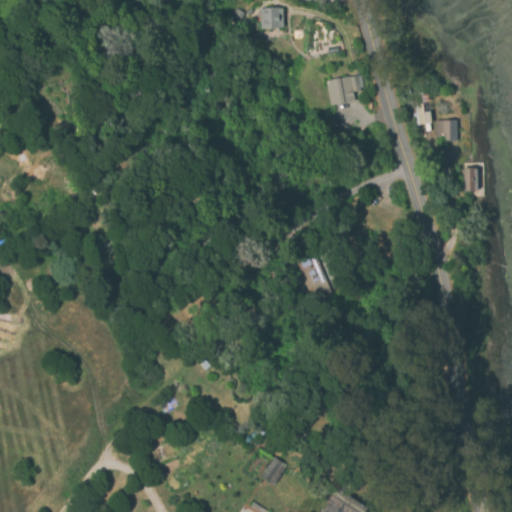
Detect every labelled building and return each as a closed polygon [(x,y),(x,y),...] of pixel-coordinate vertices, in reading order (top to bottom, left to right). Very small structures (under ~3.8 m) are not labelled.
[(258,29),(258,8),(278,7),(278,8),(282,8),(282,27),(278,27),(278,28),(258,29)] [(243,13),(235,27),(225,22),(233,9),(234,10),(235,8),(243,13)] [(329,106),(324,80),(349,76),(349,77),(360,75),(362,87),(359,88),(360,91),(353,92),(354,101),(329,106)] [(431,123),(411,125),(408,93),(428,91),(431,123)] [(348,129),(331,118),(326,126),(343,137),(348,129)] [(434,141),(434,120),(456,120),(456,141),(434,141)] [(461,191),(461,167),(476,167),(476,191),(461,191)] [(310,300),(294,264),(312,255),(317,266),(319,266),(328,286),(329,285),(332,290),(310,300)] [(209,366),(204,370),(198,363),(203,359),(209,366)] [(259,476),(272,457),(285,466),(272,485),(259,476)] [(320,511),(337,487),(367,509),(365,511),(320,511)] [(252,502),(265,511),(257,511),(249,506),(252,502)]
